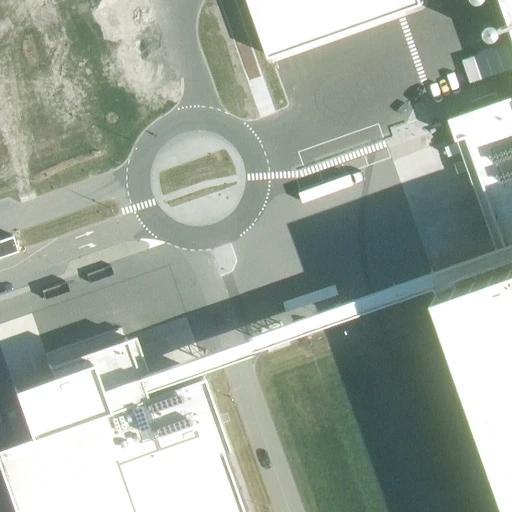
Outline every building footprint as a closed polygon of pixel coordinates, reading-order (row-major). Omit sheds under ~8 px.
[(126,0),(134,22),(202,0),(126,0)] [(416,0),(245,0),(265,58),(418,4),(416,0)] [(511,262),(511,266),(438,293),(511,503),(511,0),(503,0),(511,22),(511,96),(451,118),(458,139),(467,135),(511,262)] [(0,241),(0,257),(17,251),(12,237),(0,241)] [(141,255),(110,267),(119,289),(149,278),(141,255)] [(33,450),(0,461),(0,476),(12,511),(247,511),(204,391),(148,411),(128,354),(51,381),(54,390),(17,403),(33,450)]
